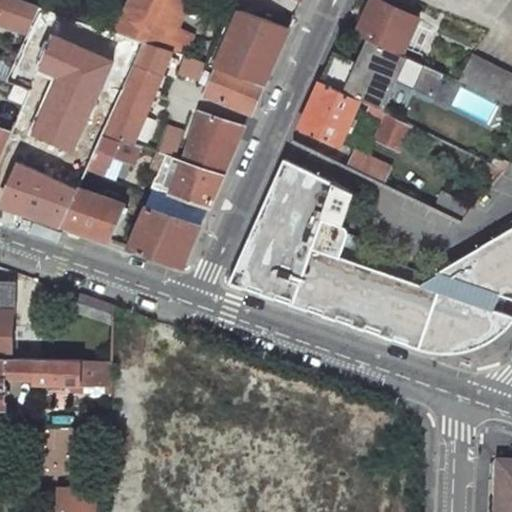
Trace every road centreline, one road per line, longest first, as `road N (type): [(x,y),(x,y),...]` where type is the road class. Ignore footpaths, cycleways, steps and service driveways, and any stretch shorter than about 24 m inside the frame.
road 1 (residential): [(334,0),(192,305)]
road 2 (tertiary): [(454,392),(192,305)]
road 3 (tertiary): [(192,305),(0,238)]
